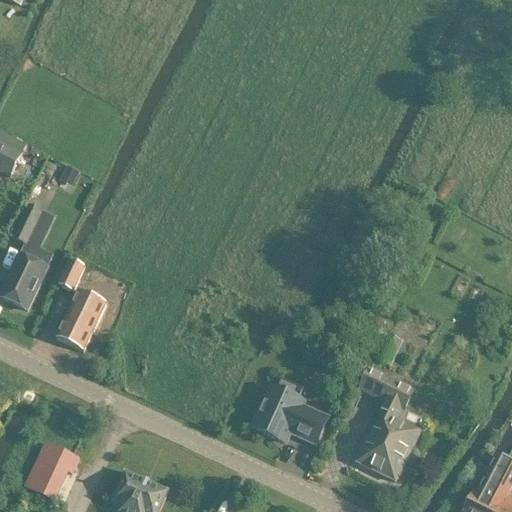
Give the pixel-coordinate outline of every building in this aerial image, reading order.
[(17,0),(15,6),(32,14),(38,0),(17,0)] [(91,13),(113,18),(109,23),(106,38),(119,41),(117,51),(129,54),(138,38),(151,41),(155,21),(132,7),(137,8),(123,0),(92,0),(87,9),(67,5),(59,18),(70,25),(76,26),(73,39),(96,44),(99,29),(89,23),(91,13)] [(37,154),(1,136),(0,137),(0,176),(21,187),(33,164),(32,164),(37,154)] [(79,174),(71,189),(84,195),(91,180),(79,174)] [(53,221),(41,215),(25,249),(37,255),(53,221)] [(104,273),(90,266),(79,287),(93,294),(104,273)] [(32,267),(12,305),(40,318),(59,281),(32,267)] [(126,309),(98,294),(73,342),(100,356),(126,309)] [(397,339),(401,326),(381,319),(377,332),(397,339)] [(384,358),(390,360),(386,368),(403,375),(415,350),(393,338),(384,358)] [(407,487),(431,441),(409,430),(425,398),(383,377),(373,395),(397,408),(367,467),(407,487)] [(284,397),(266,437),(269,438),(295,450),(301,438),(307,441),(307,442),(327,452),(338,428),(311,416),(313,411),(311,410),(316,399),(293,389),(289,400),(284,397)] [(64,441),(42,485),(74,501),(96,457),(64,441)] [(483,511),(511,511),(511,470),(507,468),(489,506),(487,505),(483,511)] [(180,501),(181,500),(137,480),(136,481),(137,481),(124,511),(125,511),(174,511),(180,501)]
